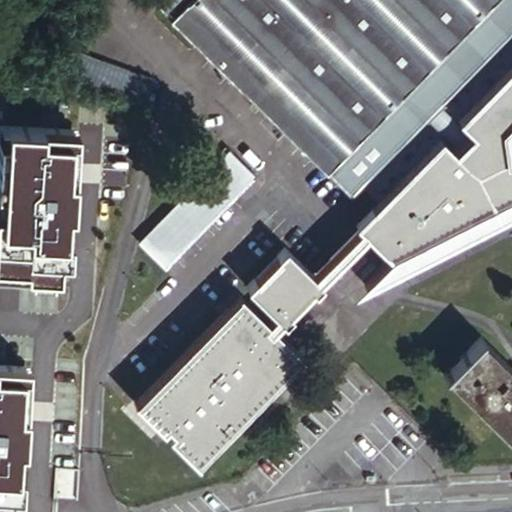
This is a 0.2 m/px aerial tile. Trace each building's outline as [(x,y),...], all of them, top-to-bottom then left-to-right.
[(426,117),(438,105),(511,29),(511,0),(156,0),(234,78),(242,71),(252,80),(251,81),(271,103),(264,109),(349,195),(426,117)] [(157,70),(52,31),(42,59),(147,97),(157,70)] [(511,62),(511,57),(456,114),(459,117),(511,62)] [(511,84),(511,62),(459,117),(470,128),(511,84)] [(242,71),(234,78),(264,109),(271,103),(251,81),(252,80),(242,71)] [(511,84),(470,128),(466,131),(454,144),(451,147),(435,163),(485,215),(500,208),(487,183),(491,180),(495,187),(511,177),(511,84)] [(454,144),(466,131),(438,105),(426,117),(454,144)] [(0,202),(0,256),(24,259),(23,265),(30,265),(51,267),(57,267),(58,251),(69,252),(78,118),(6,113),(5,129),(0,129),(0,181),(4,182),(2,203),(0,202)] [(435,163),(451,147),(441,137),(431,147),(433,149),(361,223),(362,225),(369,232),(392,255),(372,276),(407,257),(485,215),(435,163)] [(256,172),(231,147),(140,239),(165,264),(256,172)] [(433,149),(431,147),(358,221),(361,223),(433,149)] [(487,183),(500,208),(501,210),(511,203),(511,177),(495,187),(491,180),(487,183)] [(500,208),(485,215),(488,219),(502,212),(501,210),(500,208)] [(488,219),(485,215),(407,257),(408,260),(488,219)] [(276,325),(369,232),(362,225),(314,275),(315,275),(277,313),(270,319),(276,325)] [(249,285),(277,313),(315,275),(314,275),(286,247),(249,285)] [(0,256),(0,263),(23,265),(24,259),(0,256)] [(51,274),(51,267),(30,265),(29,272),(51,274)] [(175,428),(170,433),(198,461),(304,352),(276,325),(272,330),(266,325),(270,319),(245,294),(138,402),(165,428),(170,423),(175,428)] [(272,330),(276,325),(270,319),(266,325),(272,330)] [(511,359),(484,333),(448,369),(511,432),(511,359)] [(0,507),(6,508),(7,492),(17,493),(26,361),(0,359),(0,507)] [(167,436),(170,433),(175,428),(170,423),(165,428),(162,431),(167,436)]
